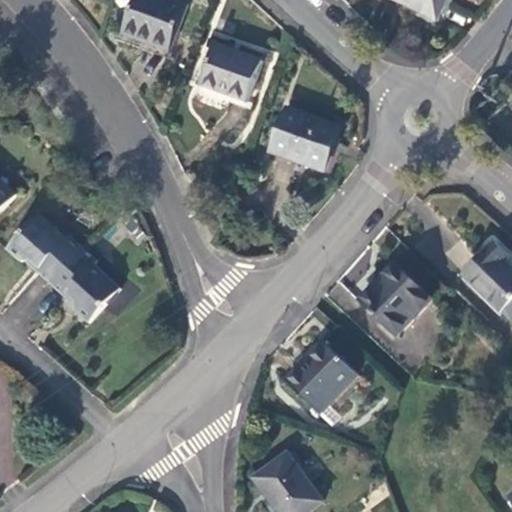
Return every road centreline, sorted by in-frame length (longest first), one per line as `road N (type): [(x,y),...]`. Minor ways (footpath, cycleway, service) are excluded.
road 1 (residential): [(171,213),(120,114),(30,0)]
road 2 (residential): [(264,314),(408,152)]
road 3 (residential): [(0,327),(126,444)]
road 4 (residential): [(171,213),(215,368)]
road 5 (tertiary): [(399,98),(291,0)]
road 6 (residential): [(213,511),(215,368)]
road 7 (residential): [(264,314),(211,267),(171,213)]
